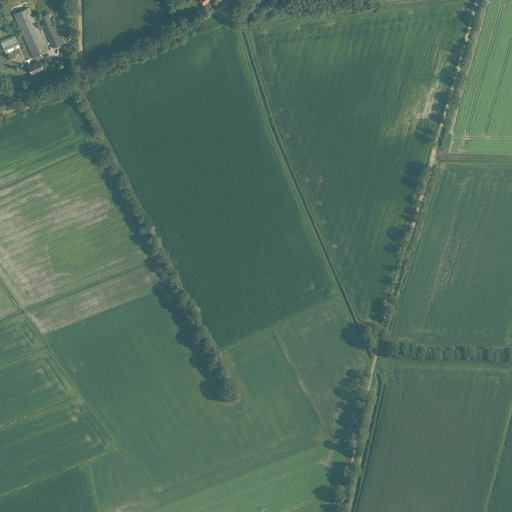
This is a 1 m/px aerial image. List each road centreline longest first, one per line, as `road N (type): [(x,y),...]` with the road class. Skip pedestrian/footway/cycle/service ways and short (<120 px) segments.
road 1 (track): [(478,0),(373,362),(341,511)]
road 2 (track): [(237,399),(79,77)]
road 3 (unclassified): [(0,113),(204,18),(226,0)]
